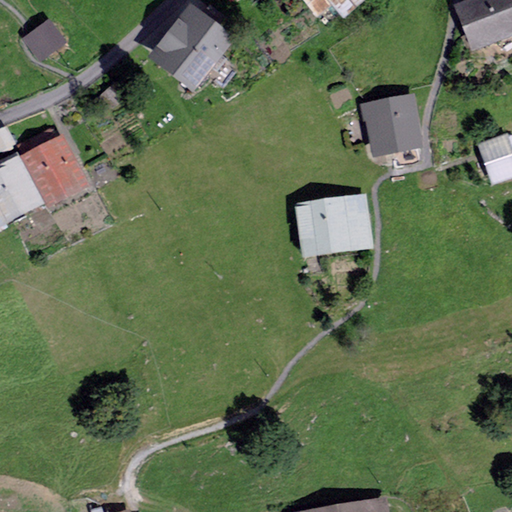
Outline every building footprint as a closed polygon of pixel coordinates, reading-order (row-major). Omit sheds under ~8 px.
[(310,0),(331,24),(359,0),(310,0)] [(511,36),(511,35),(511,0),(473,0),(461,5),(477,43),(509,30),(511,36)] [(191,13),(157,56),(193,85),(228,41),(191,13)] [(27,40),(40,59),(61,43),(47,24),(27,40)] [(380,148),(419,140),(412,99),(374,107),(373,103),(361,106),(366,125),(375,123),(380,148)] [(0,150),(12,144),(5,131),(0,133),(0,150)] [(18,147),(50,207),(62,200),(60,195),(84,183),(64,144),(59,147),(51,131),(18,147)] [(511,172),(511,138),(484,148),(494,179),(511,172)] [(0,219),(36,201),(20,168),(22,167),(16,155),(0,162),(0,219)] [(364,200),(298,210),(304,252),(370,242),(364,200)]
